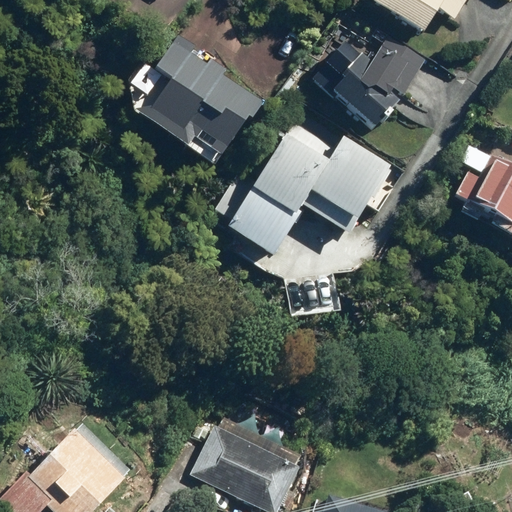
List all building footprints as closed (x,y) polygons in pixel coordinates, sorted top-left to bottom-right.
[(373,0),(368,9),(420,40),(435,15),(453,26),(468,0),(373,0)] [(342,40),(310,76),(373,131),(398,104),(426,57),(389,34),(370,65),(342,40)] [(266,99),(175,38),(150,75),(165,85),(137,127),(182,157),(188,147),(216,166),(243,126),(247,128),(266,99)] [(268,265),(302,214),(348,244),(390,174),(339,142),(333,152),(290,125),(223,235),(268,265)] [(511,171),(467,148),(457,167),(467,172),(451,201),(462,207),(457,216),(511,245),(511,171)] [(186,478),(253,511),(277,511),(297,474),(209,431),(186,478)] [(43,511),(44,511),(45,511),(96,511),(120,488),(70,439),(28,481),(24,477),(0,500),(0,511),(43,511)] [(365,511),(326,500),(322,511),(365,511)]
